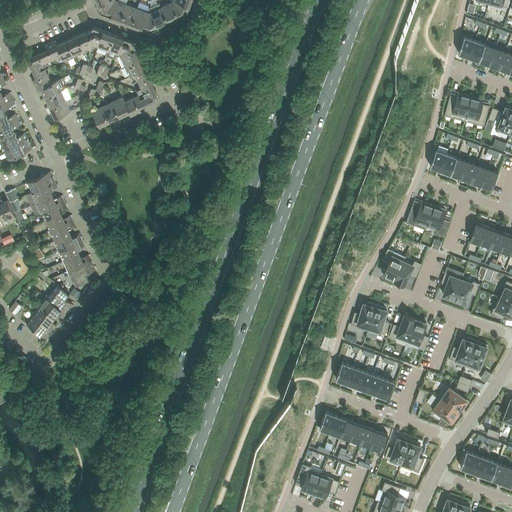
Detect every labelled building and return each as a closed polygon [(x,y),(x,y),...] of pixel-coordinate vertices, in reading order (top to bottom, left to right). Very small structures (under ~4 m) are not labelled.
[(100,12),(111,16),(117,0),(116,0),(108,0),(98,5),(101,10),(100,12)] [(111,16),(121,20),(127,4),(117,0),(111,16)] [(173,0),(173,1),(171,2),(178,18),(183,16),(185,16),(189,6),(174,0),(173,0)] [(171,2),(161,7),(168,23),(178,18),(171,2)] [(121,20),(131,24),(137,8),(127,4),(121,20)] [(161,7),(151,11),(158,27),(168,23),(161,7)] [(131,24),(141,28),(147,11),(137,8),(131,24)] [(147,11),(141,28),(152,32),(153,29),(158,27),(151,11),(149,12),(147,11)] [(95,46),(97,46),(103,30),(93,26),(92,28),(86,31),(94,46),(95,46)] [(97,46),(108,50),(114,34),(103,30),(97,46)] [(84,51),(94,46),(86,31),(77,35),(84,51)] [(108,50),(118,54),(124,37),(114,34),(108,50)] [(74,55),(84,51),(77,35),(67,40),(74,55)] [(464,36),(458,53),(469,57),(475,40),(464,36)] [(120,54),(120,56),(136,49),(133,44),(134,41),(124,37),(118,54),(120,54)] [(48,62),(61,55),(62,55),(57,44),(58,44),(56,40),(45,45),(47,49),(32,56),(34,61),(29,63),(36,78),(32,80),(37,90),(41,89),(41,88),(52,83),(51,83),(45,69),(50,67),(48,62)] [(64,60),(74,55),(67,40),(58,44),(57,44),(62,55),(61,55),(64,60)] [(475,40),(469,57),(479,60),(485,44),(475,40)] [(485,44),(479,60),(489,64),(495,47),(485,44)] [(495,47),(489,64),(499,68),(505,51),(495,47)] [(120,56),(125,66),(141,59),(136,49),(120,56)] [(511,53),(505,51),(499,68),(509,71),(511,64),(511,53)] [(130,76),(135,74),(134,74),(145,69),(145,68),(141,59),(125,66),(130,76)] [(139,95),(125,101),(124,102),(129,112),(129,113),(130,116),(141,111),(139,107),(154,101),(152,96),(157,94),(150,79),(154,77),(149,66),(145,68),(145,69),(134,74),(135,74),(141,88),(136,90),(139,95)] [(56,80),(51,83),(52,83),(41,88),(41,89),(45,98),(61,91),(56,80)] [(66,100),(61,91),(45,98),(50,108),(66,100)] [(0,103),(12,98),(9,92),(1,96),(0,94),(0,103)] [(450,94),(444,115),(464,120),(471,96),(458,92),(457,96),(450,94)] [(122,96),(112,101),(119,117),(129,113),(129,112),(124,102),(125,101),(122,96)] [(471,96),(464,120),(484,125),(489,105),(482,103),(483,99),(471,96)] [(0,115),(5,113),(3,109),(15,104),(12,98),(0,103),(0,115)] [(70,111),(66,100),(50,108),(55,118),(70,111)] [(112,101),(102,106),(109,121),(119,117),(112,101)] [(511,106),(506,104),(497,130),(510,135),(511,131),(511,127),(511,106)] [(109,121),(102,106),(92,110),(99,126),(109,121)] [(492,107),(488,119),(494,121),(498,109),(492,107)] [(0,115),(0,127),(18,119),(15,113),(6,117),(5,113),(0,115)] [(0,127),(0,139),(14,133),(12,129),(20,125),(18,119),(0,127)] [(0,139),(0,141),(4,150),(27,139),(24,133),(15,137),(14,133),(0,139)] [(27,139),(4,150),(8,160),(31,149),(27,139)] [(436,149),(430,166),(440,170),(446,153),(436,149)] [(446,153),(440,170),(451,174),(457,157),(446,153)] [(457,157),(451,174),(461,177),(467,161),(457,157)] [(467,161),(461,177),(471,181),(477,164),(467,161)] [(477,164),(471,181),(481,185),(487,168),(477,164)] [(487,168),(481,185),(492,189),(498,172),(487,168)] [(27,182),(32,192),(55,181),(50,171),(27,182)] [(26,194),(31,204),(51,195),(49,191),(57,187),(55,181),(32,192),(26,194)] [(0,194),(0,209),(5,220),(15,216),(8,201),(4,203),(0,194)] [(35,214),(41,211),(64,201),(61,195),(52,199),(51,195),(31,204),(35,214)] [(41,211),(45,221),(60,215),(58,211),(66,207),(64,201),(41,211)] [(413,202),(406,222),(425,229),(427,225),(426,225),(434,205),(422,201),(420,204),(413,202)] [(434,205),(426,225),(427,225),(437,229),(435,233),(444,236),(450,220),(442,217),(445,209),(434,205)] [(45,221),(50,231),(73,220),(70,215),(61,219),(60,215),(45,221)] [(50,231),(54,241),(69,234),(67,230),(75,226),(73,220),(50,231)] [(476,222),(470,239),(480,243),(486,226),(482,225),(483,224),(482,224),(476,222)] [(486,226),(480,243),(490,246),(496,230),(491,228),(491,227),(490,227),(486,226)] [(496,230),(490,246),(501,250),(507,233),(503,232),(502,232),(496,230)] [(507,233),(501,250),(511,254),(511,251),(511,250),(511,235),(510,235),(507,233)] [(54,241),(59,251),(82,240),(79,234),(71,238),(69,234),(54,241)] [(59,251),(63,261),(78,254),(76,250),(85,246),(82,240),(59,251)] [(388,248),(383,260),(388,262),(387,264),(387,265),(386,267),(383,274),(394,279),(398,269),(403,260),(405,256),(388,248)] [(63,261),(68,270),(91,260),(88,254),(80,258),(78,254),(63,261)] [(91,260),(68,270),(75,286),(87,280),(84,275),(96,270),(91,260)] [(398,269),(394,279),(404,284),(408,278),(408,277),(409,275),(410,273),(415,275),(421,264),(415,261),(413,264),(403,260),(398,269)] [(461,278),(451,275),(452,273),(445,270),(441,282),(447,284),(443,294),(447,296),(446,298),(453,301),(462,278),(461,278)] [(462,278),(453,301),(461,303),(462,301),(466,302),(469,293),(475,295),(479,283),(462,276),(461,278),(462,278)] [(501,297),(511,302),(511,282),(506,280),(504,286),(505,287),(501,297)] [(57,284),(47,297),(67,313),(74,304),(64,297),(68,292),(57,284)] [(499,296),(491,313),(502,318),(505,313),(511,315),(511,302),(501,297),(499,296)] [(47,297),(40,306),(53,316),(55,312),(63,318),(67,313),(47,297)] [(20,304),(16,300),(9,309),(14,313),(20,304)] [(354,311),(351,323),(357,325),(356,327),(368,330),(372,317),(376,304),(368,302),(367,304),(363,303),(360,313),(354,311)] [(372,317),(368,330),(379,334),(380,332),(386,334),(389,322),(383,320),(386,310),(383,309),(383,306),(376,304),(372,317)] [(40,306),(33,314),(53,330),(57,325),(50,319),(53,316),(40,306)] [(53,330),(33,314),(26,323),(46,339),(53,330)] [(394,324),(389,336),(407,342),(411,330),(415,319),(415,318),(404,314),(402,321),(401,321),(401,322),(401,324),(400,324),(400,326),(394,324)] [(411,330),(407,342),(424,349),(428,337),(422,335),(423,332),(423,333),(423,332),(424,330),(424,329),(427,323),(415,319),(411,330)] [(325,335),(321,347),(327,349),(331,338),(325,335)] [(453,346),(449,357),(455,360),(454,361),(466,366),(470,353),(475,340),(467,337),(466,339),(463,338),(459,348),(453,346)] [(470,353),(466,366),(478,370),(487,345),(475,340),(476,340),(475,340),(470,353)] [(342,362),(336,379),(342,381),(343,381),(345,382),(346,382),(352,366),(342,362)] [(352,366),(346,382),(352,385),(353,385),(357,386),(363,369),(352,366)] [(363,369),(357,386),(360,388),(361,388),(367,390),(373,373),(363,369)] [(373,373),(367,390),(373,392),(377,394),(383,377),(373,373)] [(460,375),(458,381),(464,383),(470,385),(472,379),(460,375)] [(383,377),(377,394),(381,395),(387,397),(394,381),(383,377)] [(458,381),(456,387),(468,391),(470,385),(464,383),(458,381)] [(446,385),(438,395),(460,411),(462,408),(463,409),(468,401),(446,385)] [(415,400),(421,402),(425,390),(419,388),(415,400)] [(438,395),(431,406),(453,422),(459,414),(458,414),(460,411),(438,395)] [(511,398),(502,422),(511,425),(511,398)] [(321,424),(320,428),(330,432),(336,415),(335,414),(332,413),(333,413),(332,413),(326,411),(324,414),(324,415),(321,424)] [(336,415),(330,432),(340,435),(346,419),(341,416),(340,416),(338,415),(336,415)] [(346,419),(340,435),(350,439),(357,422),(353,421),(352,421),(346,419)] [(357,422),(350,439),(361,443),(367,426),(361,424),(360,423),(360,424),(357,422)] [(367,426),(361,443),(371,446),(377,430),(373,428),(367,426)] [(488,428),(486,433),(498,438),(500,432),(488,428)] [(377,430),(371,446),(381,450),(387,434),(381,431),(377,430)] [(388,445),(384,457),(390,459),(389,461),(400,465),(410,439),(402,436),(402,439),(398,437),(394,447),(388,445)] [(410,439),(400,465),(412,469),(413,467),(418,470),(423,458),(417,456),(421,446),(417,444),(418,442),(410,439)] [(466,450),(460,467),(467,469),(469,470),(470,470),(471,471),(477,454),(466,450)] [(477,454),(471,471),(477,473),(481,474),(487,458),(477,454)] [(487,458),(481,474),(485,476),(491,478),(497,461),(487,458)] [(497,461),(491,478),(501,482),(507,465),(497,461)] [(302,463),(295,483),(302,486),(301,489),(313,494),(320,474),(310,470),(311,466),(302,463)] [(511,466),(507,465),(501,482),(511,485),(511,484),(511,466)] [(313,494),(325,498),(326,494),(333,497),(338,485),(330,482),(332,478),(320,474),(313,494)] [(378,500),(401,509),(405,497),(397,494),(400,487),(384,481),(381,490),(383,490),(383,491),(380,501),(378,500)] [(447,498),(442,511),(455,511),(460,500),(452,497),(451,500),(447,498)] [(378,500),(373,511),(400,511),(401,509),(378,500)] [(467,511),(470,506),(466,505),(467,503),(460,500),(455,511),(467,511)]
